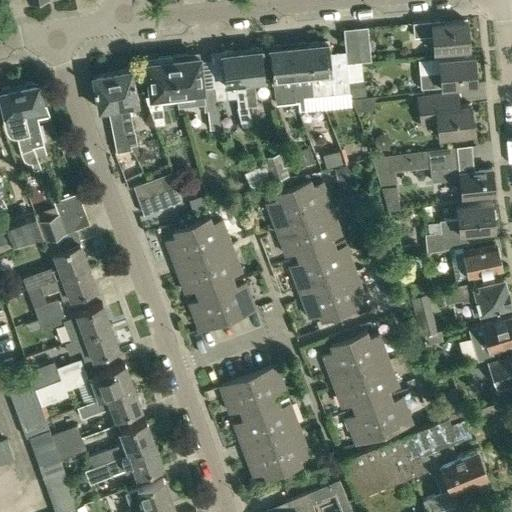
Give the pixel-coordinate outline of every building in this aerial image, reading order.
[(439,21),(413,23),(414,37),(432,35),(433,51),(469,48),(467,20),(439,23),(439,21)] [(358,61),(370,60),(367,26),(356,27),(358,61)] [(343,29),(345,52),(347,69),(358,68),(358,61),(356,27),(343,29)] [(349,91),(347,69),(345,52),(328,53),(327,42),(319,43),(316,41),(309,42),(307,45),(313,95),(333,92),(349,91)] [(297,46),(288,47),(293,97),(294,101),(296,101),(297,102),(299,109),(304,109),(303,96),(313,95),(307,45),(304,43),(298,43),(297,46)] [(294,101),(293,97),(288,47),(280,48),(278,46),(270,47),(268,49),(275,103),(294,101)] [(248,51),(241,52),(246,106),(256,105),(253,81),(264,80),(261,50),(258,50),(256,48),(250,49),(248,51)] [(211,65),(214,87),(215,99),(237,97),(238,106),(236,107),(241,127),(251,124),(246,106),(241,52),(232,53),(230,51),(224,52),(222,54),(210,55),(211,65)] [(184,56),(171,57),(176,98),(193,96),(194,106),(202,105),(203,111),(206,111),(208,129),(218,127),(215,99),(214,87),(202,88),(198,57),(187,58),(184,56)] [(439,73),(419,74),(421,88),(477,84),(474,56),(438,59),(439,73)] [(160,100),(176,98),(171,57),(160,58),(158,61),(146,63),(149,95),(144,95),(154,122),(162,121),(160,100)] [(129,69),(110,72),(122,130),(123,133),(129,145),(132,149),(135,156),(138,155),(135,144),(133,131),(132,131),(127,105),(135,103),(129,69)] [(107,108),(115,152),(132,149),(129,145),(123,133),(122,130),(110,72),(92,76),(98,109),(107,108)] [(364,80),(362,80),(349,81),(350,97),(365,96),(364,80)] [(36,119),(48,116),(45,105),(42,106),(37,83),(34,84),(31,82),(25,84),(23,86),(16,88),(30,139),(36,155),(43,152),(36,119)] [(10,89),(7,88),(0,89),(0,100),(6,125),(8,129),(10,131),(12,132),(17,132),(19,142),(25,161),(28,164),(32,164),(34,171),(41,168),(36,155),(30,139),(16,88),(10,89)] [(457,92),(442,94),(417,97),(420,124),(436,122),(438,136),(474,132),(470,104),(459,106),(457,92)] [(374,96),(351,98),(355,110),(374,109),(374,96)] [(470,145),(427,149),(373,155),(375,168),(381,186),(396,184),(395,169),(429,165),(431,182),(459,178),(461,197),(494,194),(491,168),(473,170),(470,145)] [(309,146),(291,150),(295,165),(313,161),(309,146)] [(262,156),(265,164),(270,180),(289,174),(281,150),(262,156)] [(323,154),(325,166),(341,162),(338,150),(323,154)] [(169,162),(158,165),(161,173),(172,170),(169,162)] [(270,180),(265,164),(245,170),(250,187),(270,180)] [(350,164),(334,168),(337,181),(353,176),(350,164)] [(139,200),(176,186),(170,171),(133,186),(139,200)] [(309,178),(291,185),(304,218),(332,208),(322,181),(312,185),(309,178)] [(265,202),(275,228),(304,218),(291,185),(273,192),(275,198),(265,202)] [(181,200),(176,186),(139,200),(144,214),(181,200)] [(53,202),(57,212),(58,215),(82,206),(77,193),(53,202)] [(425,252),(450,247),(461,245),(467,244),(465,232),(494,229),(491,203),(455,206),(456,219),(438,221),(439,233),(424,234),(425,252)] [(82,206),(58,215),(65,233),(89,224),(82,206)] [(2,221),(11,246),(41,234),(31,208),(1,219),(2,221)] [(332,208),(304,218),(315,249),(333,242),(330,236),(341,232),(332,208)] [(65,233),(58,215),(57,212),(39,218),(48,240),(65,233)] [(191,223),(203,256),(231,245),(221,219),(212,223),(209,216),(191,223)] [(165,240),(174,266),(203,256),(191,223),(187,225),(185,217),(173,221),(176,229),(173,230),(175,237),(165,240)] [(315,249),(304,218),(275,228),(285,254),(294,250),(296,256),(315,249)] [(0,249),(11,246),(2,221),(0,221),(0,249)] [(48,240),(41,242),(43,248),(50,245),(48,240)] [(333,242),(315,249),(327,282),(355,272),(345,244),(335,247),(333,242)] [(27,288),(39,283),(87,266),(79,243),(53,253),(58,265),(23,278),(27,288)] [(462,250),(461,245),(450,247),(451,252),(457,280),(481,274),(481,272),(499,268),(497,258),(499,255),(497,249),(495,247),(494,243),(462,250)] [(231,245),(203,256),(214,287),(233,280),(231,274),(241,270),(231,245)] [(327,282),(315,249),(296,256),(298,261),(289,265),(299,293),(327,282)] [(194,288),(196,293),(214,287),(203,256),(174,266),(184,291),(194,288)] [(95,288),(87,266),(39,283),(43,294),(57,289),(62,300),(95,288)] [(355,272),(327,282),(338,312),(356,305),(354,299),(364,295),(355,272)] [(446,286),(440,288),(444,303),(460,299),(461,301),(470,299),(474,314),(479,313),(511,305),(510,302),(511,298),(509,292),(507,290),(506,286),(504,287),(502,278),(467,287),(466,282),(446,286)] [(233,280),(214,287),(226,319),(255,309),(244,281),(235,285),(233,280)] [(327,282),(299,293),(308,316),(317,313),(319,319),(338,312),(327,282)] [(408,282),(412,295),(425,293),(424,290),(421,287),(417,283),(412,282),(408,282)] [(226,319),(214,287),(196,293),(198,299),(188,303),(198,330),(226,319)] [(35,310),(38,317),(61,309),(58,302),(35,310)] [(84,335),(110,326),(102,303),(76,313),(76,314),(68,317),(76,338),(80,337),(84,335)] [(65,319),(61,309),(38,317),(42,328),(65,319)] [(511,314),(469,328),(478,359),(494,354),(492,350),(507,345),(506,343),(511,341),(511,314)] [(118,348),(110,326),(84,335),(80,337),(88,360),(92,358),(118,348)] [(438,328),(423,332),(426,343),(442,339),(438,328)] [(347,337),(359,369),(387,358),(377,333),(367,336),(365,331),(347,337)] [(330,379),(359,369),(347,337),(329,344),(331,350),(321,354),(330,379)] [(511,353),(486,362),(470,367),(474,378),(492,372),(497,384),(490,391),(494,404),(511,395),(511,385),(510,379),(511,378),(511,353)] [(57,366),(31,376),(31,377),(35,387),(62,378),(85,369),(81,357),(57,366)] [(370,401),(389,394),(387,389),(397,385),(387,358),(359,369),(370,401)] [(92,379),(99,398),(132,386),(124,364),(98,373),(99,376),(92,379)] [(247,375),(259,407),(277,400),(275,395),(285,391),(276,365),(247,375)] [(28,367),(5,375),(9,385),(31,377),(31,376),(29,370),(28,367)] [(88,377),(85,369),(62,378),(35,387),(38,397),(41,405),(68,395),(65,386),(88,377)] [(352,407),(370,401),(359,369),(330,379),(340,406),(350,402),(352,407)] [(238,409),(240,414),(259,407),(247,375),(218,386),(228,412),(238,409)] [(31,377),(9,385),(12,395),(35,387),(31,377)] [(141,409),(132,386),(99,398),(77,406),(81,417),(110,406),(115,418),(141,409)] [(35,387),(12,395),(16,405),(38,397),(35,387)] [(391,400),(389,394),(370,401),(382,433),(411,422),(401,396),(391,400)] [(38,397),(16,405),(19,415),(42,407),(41,405),(38,397)] [(259,407),(271,440),(300,430),(290,402),(279,406),(277,400),(259,407)] [(354,443),(382,433),(370,401),(352,407),(354,413),(344,417),(354,443)] [(42,407),(19,415),(23,424),(45,416),(42,407)] [(271,440),(259,407),(240,414),(242,420),(232,424),(242,451),(271,440)] [(45,416),(23,424),(26,434),(49,426),(45,416)] [(355,500),(430,467),(438,463),(433,450),(451,443),(468,436),(461,418),(449,424),(447,417),(339,460),(355,500)] [(120,431),(124,442),(88,455),(93,466),(154,444),(146,422),(120,431)] [(79,424),(51,434),(53,441),(55,446),(83,436),(79,424)] [(34,447),(53,441),(51,434),(49,428),(30,434),(34,447)] [(309,454),(300,430),(271,440),(283,470),(300,463),(298,458),(309,454)] [(87,448),(83,436),(55,446),(58,452),(60,458),(87,448)] [(0,441),(0,445),(5,461),(14,458),(7,439),(0,441)] [(263,477),(283,470),(271,440),(242,451),(251,475),(261,472),(263,477)] [(58,452),(55,446),(53,441),(34,447),(38,459),(58,452)] [(474,449),(456,456),(451,443),(433,450),(438,463),(430,467),(439,491),(420,499),(425,511),(467,511),(469,511),(462,495),(488,484),(483,470),(484,466),(481,460),(478,460),(474,449)] [(154,444),(93,466),(84,469),(89,482),(126,469),(125,466),(132,464),(136,476),(163,467),(154,444)] [(61,464),(60,458),(58,452),(38,459),(42,470),(61,464)] [(46,480),(65,473),(61,464),(42,470),(46,480)] [(69,486),(65,473),(46,480),(50,493),(69,486)] [(155,511),(173,506),(163,480),(125,494),(130,509),(124,511),(123,511),(155,511)] [(73,498),(69,486),(50,493),(54,504),(73,498)] [(314,511),(306,492),(284,501),(288,511),(314,511)] [(511,511),(511,504),(508,496),(496,501),(500,511),(511,511)] [(54,504),(56,511),(73,511),(77,511),(73,498),(54,504)] [(474,511),(500,511),(496,501),(473,510),(474,511)]
